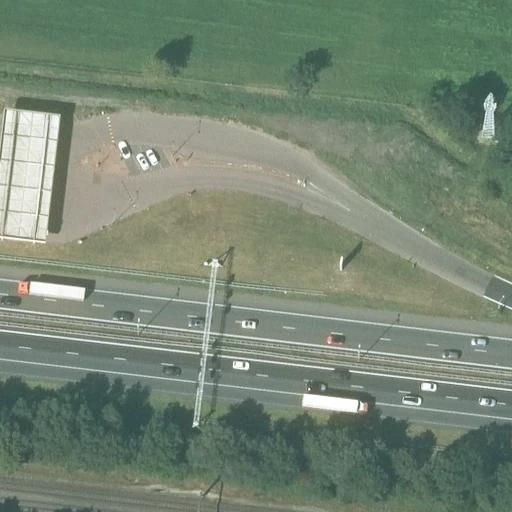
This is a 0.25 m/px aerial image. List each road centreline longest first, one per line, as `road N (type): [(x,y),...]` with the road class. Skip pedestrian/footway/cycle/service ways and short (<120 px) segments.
road 1 (motorway): [(0,346),(511,407)]
road 2 (motorway): [(511,356),(0,296)]
road 3 (motorway): [(511,299),(379,233)]
